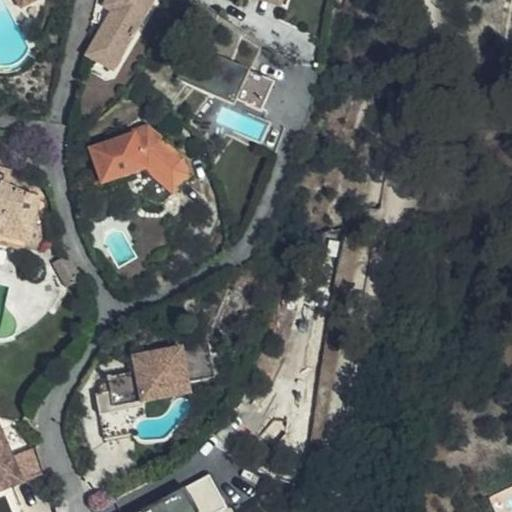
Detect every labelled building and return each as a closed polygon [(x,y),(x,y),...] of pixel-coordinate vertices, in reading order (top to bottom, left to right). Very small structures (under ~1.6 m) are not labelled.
[(117,0),(95,39),(96,39),(120,53),(122,55),(153,0),(117,0)] [(112,69),(120,53),(96,39),(88,55),(112,69)] [(248,65),(191,40),(176,75),(214,91),(220,77),(239,85),(237,90),(261,101),(263,94),(272,76),(248,65)] [(151,143),(160,134),(147,122),(131,130),(131,134),(139,150),(151,143)] [(131,134),(87,150),(99,184),(142,169),(146,172),(150,167),(178,188),(191,173),(184,154),(160,134),(151,143),(139,150),(131,134)] [(178,188),(150,167),(146,172),(173,192),(178,188)] [(15,230),(34,234),(39,191),(5,184),(0,182),(0,190),(34,196),(30,224),(10,219),(15,230)] [(0,217),(10,219),(30,224),(34,196),(0,190),(0,217)] [(0,240),(12,242),(15,230),(10,219),(0,217),(0,240)] [(33,246),(33,244),(15,230),(12,242),(33,246)] [(15,230),(33,244),(34,234),(15,230)] [(58,280),(68,265),(45,250),(36,265),(58,280)] [(210,361),(207,344),(180,349),(143,356),(143,360),(132,362),(134,374),(129,374),(105,378),(106,384),(110,408),(126,405),(140,403),(140,398),(176,391),(175,385),(187,383),(202,380),(199,363),(210,361)] [(143,360),(143,356),(127,358),(129,374),(134,374),(132,362),(143,360)] [(210,361),(199,363),(202,380),(214,379),(210,361)] [(130,434),(126,405),(110,408),(106,384),(105,384),(104,383),(104,384),(102,384),(101,385),(100,385),(100,386),(99,387),(99,388),(98,389),(98,390),(99,393),(93,395),(101,439),(130,434)] [(188,395),(187,383),(175,385),(176,391),(140,398),(140,403),(188,395)] [(0,394),(6,396),(8,390),(0,388),(0,457),(8,454),(0,433),(0,394)] [(250,436),(291,451),(299,426),(283,419),(288,409),(265,399),(250,436)] [(0,483),(18,477),(8,454),(0,457),(0,483)] [(156,511),(152,503),(134,511),(212,511),(224,506),(207,474),(162,497),(164,503),(159,506),(162,511),(156,511)] [(164,503),(162,497),(152,503),(156,511),(162,511),(159,506),(164,503)]
